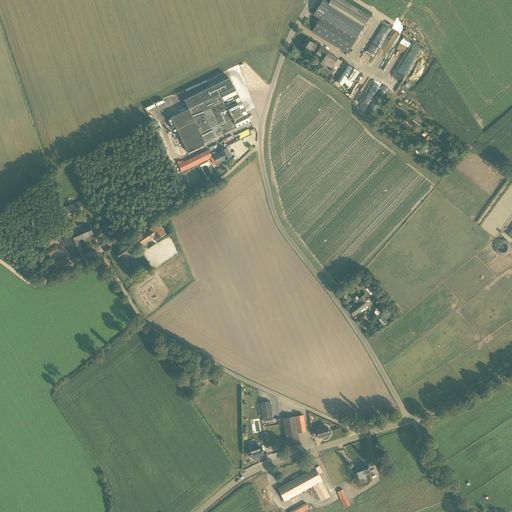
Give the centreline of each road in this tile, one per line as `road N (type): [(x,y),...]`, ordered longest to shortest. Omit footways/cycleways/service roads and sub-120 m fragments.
road 1 (unclassified): [(410,420),(345,310),(276,216),(258,142)]
road 2 (residential): [(196,354),(350,428),(354,437)]
road 3 (tertiary): [(198,511),(243,475),(354,437)]
road 4 (unclassified): [(258,142),(266,91),(303,0)]
road 5 (unclassified): [(196,354),(142,322),(98,256)]
